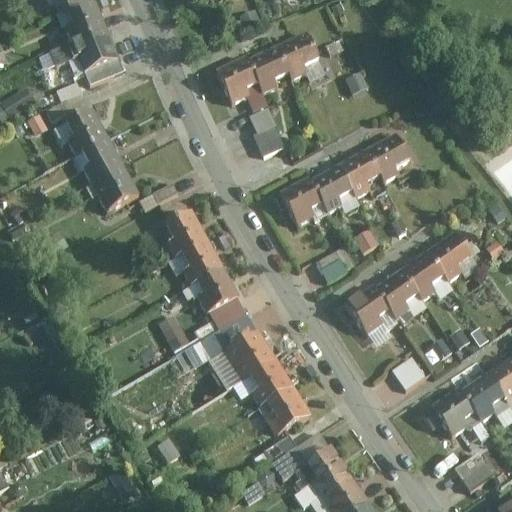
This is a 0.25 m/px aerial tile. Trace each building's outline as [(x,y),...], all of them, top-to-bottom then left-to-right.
[(54,0),(61,16),(96,3),(94,0),(54,0)] [(61,16),(72,46),(107,32),(96,3),(61,16)] [(107,32),(72,46),(85,78),(120,65),(107,32)] [(304,38),(275,51),(286,79),(290,85),(305,79),(302,72),(316,65),(304,38)] [(275,51),(246,64),(257,89),(261,99),(277,94),(273,85),(286,79),(275,51)] [(257,89),(246,64),(245,61),(213,75),(228,110),(249,102),(245,94),(257,89)] [(120,65),(85,78),(90,91),(125,78),(120,65)] [(25,92),(0,106),(0,107),(8,122),(34,108),(25,92)] [(67,129),(82,157),(110,142),(95,114),(67,129)] [(41,118),(27,126),(34,139),(49,131),(41,118)] [(284,153),(274,131),(253,140),(263,162),(284,153)] [(393,139),(364,155),(378,182),(381,188),(395,180),(392,174),(407,166),(393,139)] [(82,157),(97,185),(125,170),(110,142),(82,157)] [(364,155),(335,170),(349,196),(353,203),(368,195),(365,189),(378,182),(364,155)] [(140,198),(125,170),(97,185),(112,213),(140,198)] [(335,170),(308,184),(321,209),(326,219),(340,210),(335,204),(349,196),(335,170)] [(321,209),(308,184),(306,181),(276,198),(295,231),(312,222),(309,216),(321,209)] [(173,188),(154,197),(159,207),(178,198),(173,188)] [(19,210),(12,220),(20,227),(28,217),(19,210)] [(161,232),(177,261),(206,245),(190,216),(161,232)] [(364,256),(378,246),(368,233),(355,242),(364,256)] [(58,236),(37,252),(46,264),(67,248),(58,236)] [(456,238),(426,258),(443,281),(447,288),(461,279),(457,272),(471,262),(456,238)] [(177,261),(192,288),(221,272),(206,245),(177,261)] [(318,268),(326,284),(347,274),(339,258),(318,268)] [(426,258),(400,275),(417,300),(422,306),(434,298),(429,290),(443,281),(426,258)] [(221,272),(192,288),(209,319),(238,303),(221,272)] [(400,275),(373,293),(388,315),(395,325),(409,315),(403,309),(417,300),(400,275)] [(388,315),(373,293),(346,310),(366,340),(381,330),(376,323),(388,315)] [(188,347),(177,329),(162,339),(172,356),(188,347)] [(206,365),(229,352),(220,335),(196,349),(206,365)] [(229,352),(246,383),(276,366),(259,335),(229,352)] [(412,359),(391,372),(404,394),(425,381),(412,359)] [(511,362),(484,380),(501,405),(505,411),(511,406),(511,362)] [(246,383),(261,409),(291,392),(276,366),(246,383)] [(484,380),(460,396),(480,427),(493,419),(489,413),(501,405),(484,380)] [(308,422),(291,392),(261,409),(278,439),(283,437),(284,436),(308,422)] [(480,427),(460,396),(457,393),(418,418),(430,436),(440,430),(452,445),(480,427)] [(269,469),(295,453),(284,436),(283,437),(286,442),(262,457),(269,469)] [(301,470),(319,499),(351,479),(333,450),(304,468),(301,470)] [(301,470),(304,468),(295,453),(269,469),(280,485),(301,470)] [(453,473),(461,486),(485,471),(478,459),(453,473)] [(485,471),(461,486),(468,498),(493,483),(485,471)] [(0,498),(9,493),(0,476),(0,498)] [(319,499),(327,511),(359,511),(368,506),(351,479),(319,499)]
